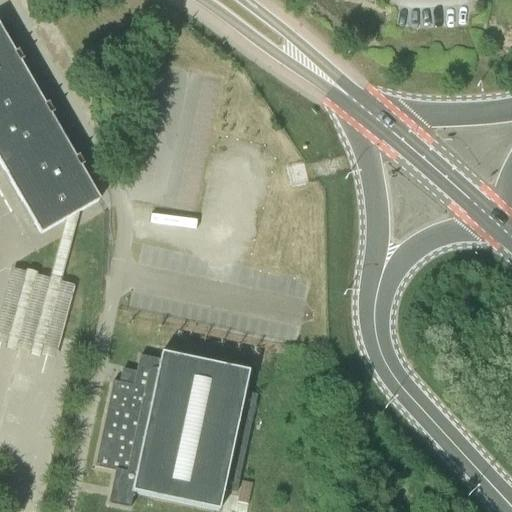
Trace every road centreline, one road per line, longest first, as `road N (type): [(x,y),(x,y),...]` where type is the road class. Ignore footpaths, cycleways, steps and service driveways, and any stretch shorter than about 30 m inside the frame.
road 1 (secondary): [(379,278),(374,339),(392,377),(509,504)]
road 2 (secondary): [(202,0),(358,106)]
road 3 (secondary): [(496,225),(358,106)]
road 4 (secondary): [(358,106),(379,278)]
road 5 (secondary): [(358,106),(241,0)]
road 6 (secondary): [(511,111),(436,116),(358,106)]
road 7 (secondary): [(379,278),(437,236),(496,225)]
